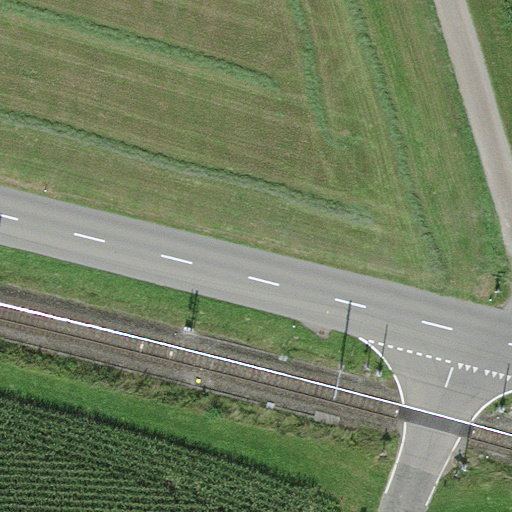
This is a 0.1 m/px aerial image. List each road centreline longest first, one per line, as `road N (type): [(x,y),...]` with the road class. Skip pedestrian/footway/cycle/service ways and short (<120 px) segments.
road 1 (tertiary): [(466,333),(0,215)]
road 2 (track): [(458,0),(511,192)]
road 3 (unclassified): [(405,511),(466,333)]
